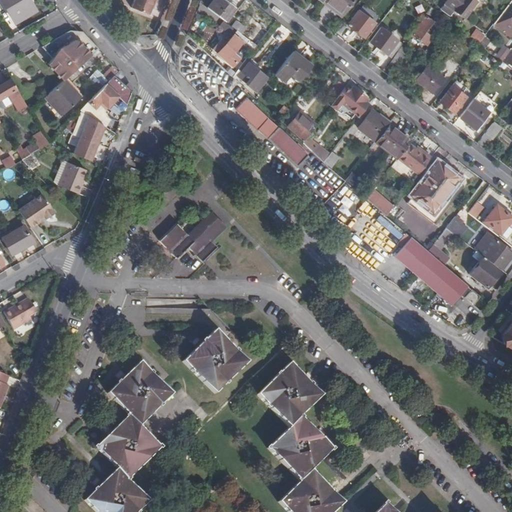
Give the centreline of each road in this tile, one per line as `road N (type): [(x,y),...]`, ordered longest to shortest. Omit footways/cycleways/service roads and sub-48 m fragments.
road 1 (residential): [(488,511),(278,299),(245,288),(72,277)]
road 2 (primary): [(183,109),(342,267),(463,353)]
road 3 (residential): [(265,0),(511,186)]
road 4 (unclassified): [(72,277),(0,464)]
road 5 (unclassified): [(133,130),(79,252)]
